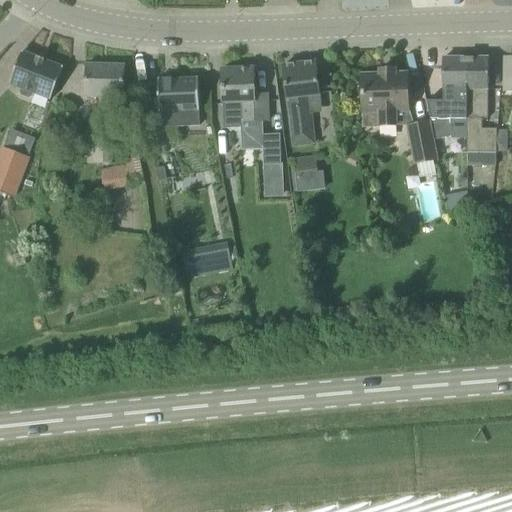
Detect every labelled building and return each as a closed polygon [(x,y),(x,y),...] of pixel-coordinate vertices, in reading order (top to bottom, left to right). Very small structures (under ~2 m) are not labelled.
[(51,100),(63,68),(22,52),(10,84),(21,89),(19,93),(21,97),(29,100),(33,98),(34,94),(51,100)] [(467,101),(467,59),(444,59),(444,103),(428,103),(436,142),(455,138),(455,119),(465,119),(464,101),(467,101)] [(464,101),(465,119),(467,119),(467,167),(495,167),(495,153),(496,153),(496,152),(496,130),(482,130),(482,119),(488,119),(488,90),(488,59),(467,59),(467,101),(464,101)] [(321,108),(319,96),(315,63),(283,67),(287,100),(289,100),(295,147),(316,145),(312,109),(321,108)] [(87,65),(86,97),(102,97),(101,130),(104,130),(103,164),(121,164),(122,161),(125,161),(124,158),(135,156),(135,137),(122,137),(123,66),(87,65)] [(254,95),(254,89),(253,69),(222,70),(223,103),(224,103),(225,128),(243,128),(242,122),(269,121),(268,95),(254,95)] [(396,113),(408,113),(407,74),(395,74),(395,70),(384,70),(379,70),(380,75),(362,75),(362,96),(359,96),(360,110),(363,110),(364,114),(364,127),(396,126),(396,113)] [(199,77),(159,79),(159,83),(160,107),(160,127),(200,125),(199,77)] [(436,175),(433,161),(437,160),(429,122),(414,125),(413,126),(420,164),(417,164),(420,178),(436,175)] [(508,130),(496,130),(496,152),(507,152),(508,130)] [(280,134),(262,135),(263,165),(281,165),(280,134)] [(0,193),(14,199),(29,158),(3,148),(0,157),(0,193)] [(139,155),(135,156),(124,158),(125,161),(126,166),(102,170),(105,191),(129,187),(129,186),(144,183),(139,155)] [(317,158),(293,159),(293,165),(290,165),(294,193),(301,192),(299,178),(319,177),(317,158)] [(459,212),(456,195),(444,197),(448,214),(459,212)] [(230,245),(206,249),(210,277),(234,273),(230,245)] [(23,254),(12,257),(15,269),(26,265),(23,254)]
